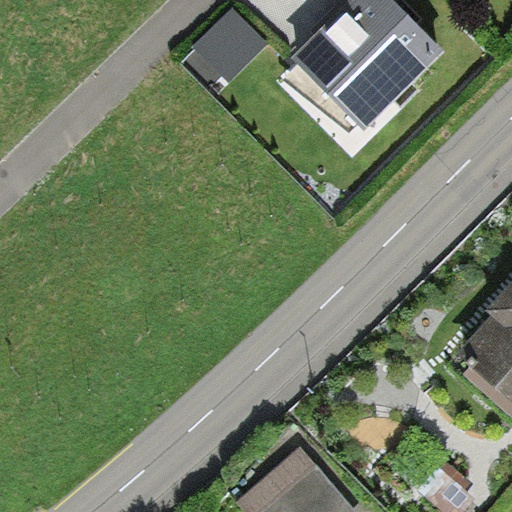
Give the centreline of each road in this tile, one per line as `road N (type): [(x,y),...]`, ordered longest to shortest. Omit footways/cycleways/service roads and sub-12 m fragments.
road 1 (tertiary): [(511,122),(92,511)]
road 2 (residential): [(0,193),(200,0)]
